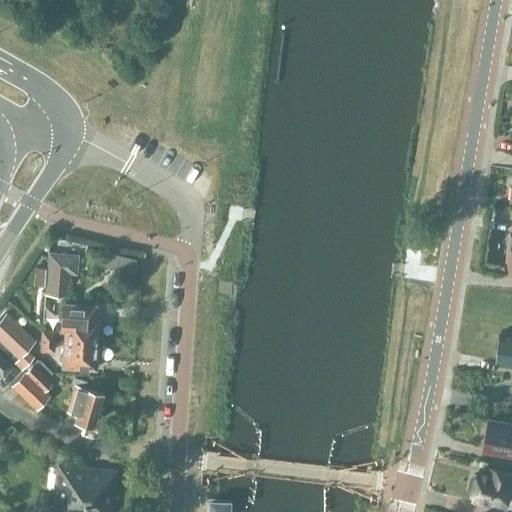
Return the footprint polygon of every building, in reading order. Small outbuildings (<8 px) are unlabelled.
[(78,255),(49,253),(46,294),(64,296),(66,273),(76,274),(78,255)] [(65,332),(64,343),(97,345),(97,343),(100,343),(101,333),(98,332),(99,319),(95,319),(96,306),(62,304),(60,331),(65,332)] [(5,313),(0,318),(0,340),(19,358),(35,340),(5,313)] [(42,330),(41,340),(54,341),(54,331),(42,330)] [(497,359),(497,360),(511,361),(511,333),(501,332),(501,334),(500,338),(500,337),(500,339),(498,353),(498,355),(497,359)] [(54,341),(41,340),(41,350),(53,351),(54,341)] [(97,345),(64,343),(62,366),(95,369),(97,345)] [(0,357),(0,372),(2,375),(10,366),(0,357)] [(32,364),(47,379),(52,373),(41,361),(37,359),(32,364)] [(32,364),(25,372),(35,382),(44,390),(51,383),(47,379),(32,364)] [(25,372),(11,385),(12,386),(20,394),(22,395),(31,404),(44,390),(35,382),(25,372)] [(74,418),(93,424),(102,393),(85,388),(86,381),(75,378),(72,385),(74,386),(67,409),(76,411),(74,418)] [(490,419),(489,419),(484,449),(485,449),(485,447),(511,451),(511,425),(490,421),(490,419)] [(59,467),(53,511),(110,511),(114,473),(59,467)] [(478,474),(478,476),(474,475),(471,477),(469,488),(470,491),(474,492),(473,493),(475,494),(473,499),(478,502),(485,504),(490,503),(490,500),(506,504),(510,488),(511,488),(511,472),(492,468),(491,471),(481,469),(479,475),(478,474)] [(228,511),(228,503),(210,503),(209,511),(228,511)]
